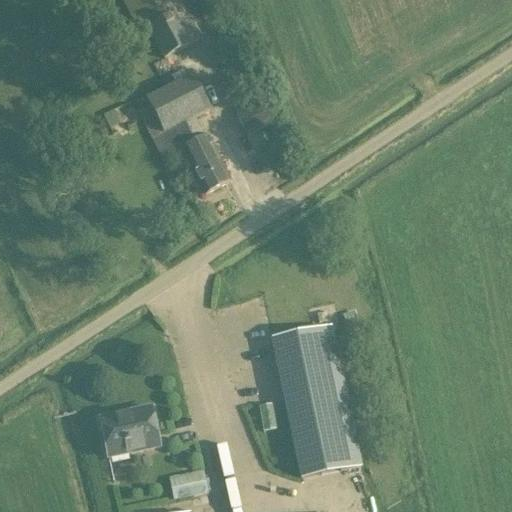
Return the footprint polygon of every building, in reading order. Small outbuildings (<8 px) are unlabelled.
[(187,18),(177,0),(119,0),(142,44),(151,40),(162,61),(202,41),(190,17),(187,18)] [(206,139),(203,140),(194,121),(210,113),(192,77),(144,101),(148,108),(136,113),(160,162),(181,152),(204,197),(230,184),(206,139)] [(234,116),(246,139),(270,127),(258,103),(234,116)] [(272,343),(302,481),(359,469),(329,330),(272,343)] [(107,460),(158,449),(150,410),(99,421),(107,460)] [(169,482),(174,502),(207,495),(203,475),(169,482)]
